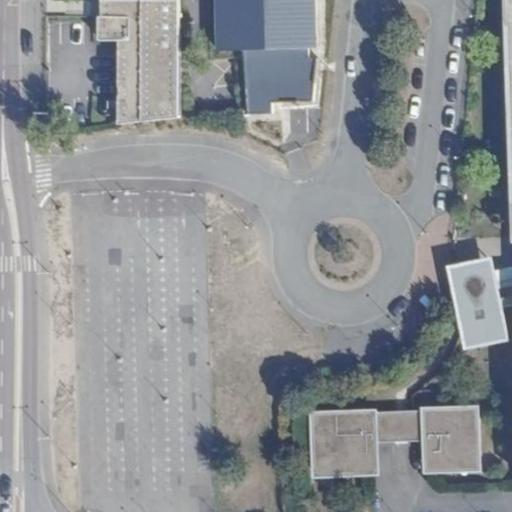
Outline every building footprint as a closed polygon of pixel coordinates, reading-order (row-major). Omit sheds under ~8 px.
[(121,41),(120,124),(180,117),(180,0),(102,0),(102,17),(100,17),(100,40),(121,41)] [(219,0),(222,51),(246,50),(253,114),(278,115),(277,104),(313,103),(315,51),(312,0),(219,0)] [(511,303),(506,305),(503,296),(461,306),(471,350),(511,341),(511,0),(509,0),(511,67),(511,303)] [(461,306),(503,296),(495,260),(453,270),(461,306)] [(478,409),(314,416),(317,477),(383,474),(381,440),(431,438),(432,472),(481,470),(478,409)]
